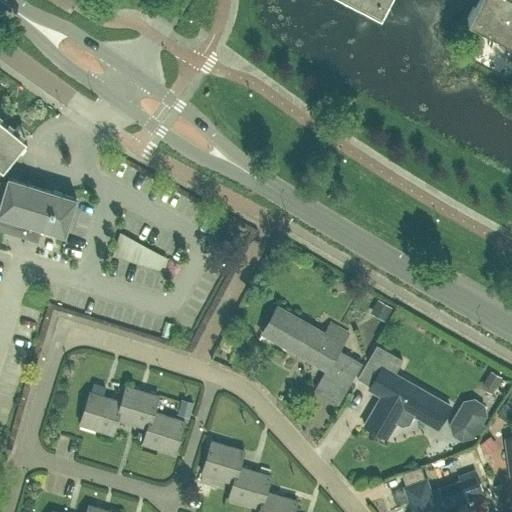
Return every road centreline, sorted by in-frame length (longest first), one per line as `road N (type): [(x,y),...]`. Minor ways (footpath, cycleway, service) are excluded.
road 1 (residential): [(22,454),(63,328),(217,376)]
road 2 (residential): [(22,454),(176,497),(217,376)]
road 3 (tertiary): [(511,334),(298,203)]
road 4 (tertiary): [(298,203),(130,70)]
road 5 (tertiary): [(112,102),(197,157),(298,203)]
road 6 (residential): [(217,376),(253,396),(355,511)]
road 7 (residential): [(0,44),(99,119),(112,102)]
road 8 (tertiary): [(10,7),(112,102)]
road 9 (tertiary): [(130,70),(10,7)]
